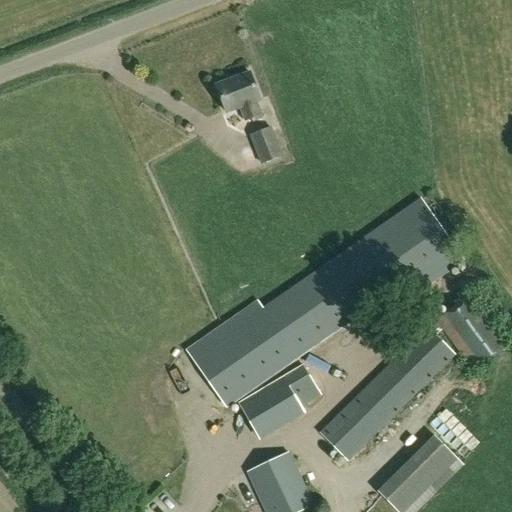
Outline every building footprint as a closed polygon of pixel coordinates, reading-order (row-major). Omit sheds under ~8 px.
[(261,115),(256,101),(260,100),(250,72),(216,85),(227,113),(240,108),(245,121),(261,115)] [(261,164),(283,155),(272,127),(249,135),(261,164)] [(411,297),(465,260),(421,198),(264,308),(259,301),(188,350),(227,406),(401,284),(411,297)] [(496,324),(474,293),(436,320),(474,371),(511,343),(497,323),(496,324)] [(348,460),(455,354),(428,327),(321,433),(348,460)] [(257,433),(321,394),(304,366),(240,404),(257,433)] [(398,511),(414,511),(464,464),(438,438),(381,494),(398,511)] [(300,511),(314,506),(288,453),(247,473),(266,511),(300,511)]
